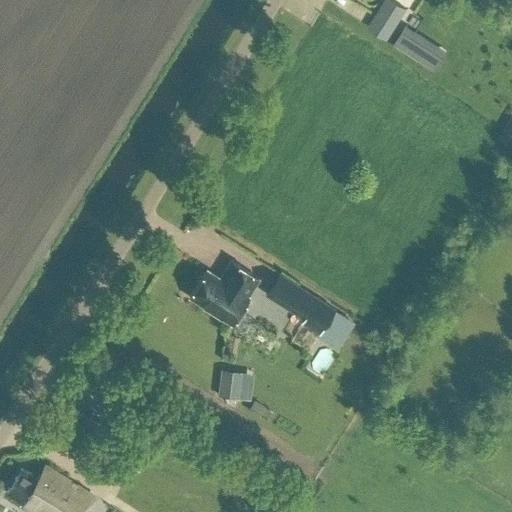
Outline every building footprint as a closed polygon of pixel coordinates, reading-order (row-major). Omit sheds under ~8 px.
[(352,0),(334,31),(348,39),(366,8),(352,0)] [(388,38),(406,8),(392,0),(383,0),(368,27),(388,38)] [(447,49),(405,23),(393,43),(435,69),(447,49)] [(511,140),(511,111),(499,132),(511,140)] [(219,277),(205,268),(188,295),(230,322),(247,296),(245,294),(257,277),(230,259),(219,277)] [(318,330),(334,306),(298,283),(285,304),(303,316),(301,319),(318,330)] [(217,381),(216,394),(237,397),(238,384),(217,381)] [(79,511),(92,493),(44,462),(36,474),(20,465),(5,489),(30,505),(27,509),(32,511),(79,511)]
